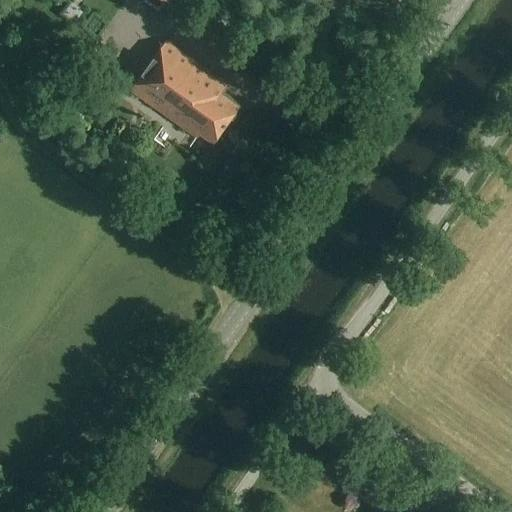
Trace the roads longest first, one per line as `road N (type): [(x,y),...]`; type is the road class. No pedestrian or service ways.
road 1 (tertiary): [(100,511),(460,0)]
road 2 (unclassified): [(226,511),(511,107)]
road 3 (track): [(256,290),(31,136),(0,90)]
road 4 (track): [(497,511),(315,388)]
